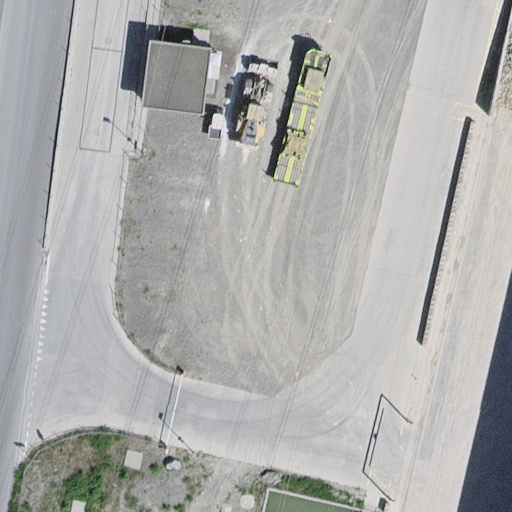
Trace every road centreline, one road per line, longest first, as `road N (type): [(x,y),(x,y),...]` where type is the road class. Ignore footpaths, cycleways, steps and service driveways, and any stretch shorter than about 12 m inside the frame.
road 1 (unclassified): [(41,0),(0,306)]
road 2 (unknown): [(273,431),(439,482),(451,511)]
